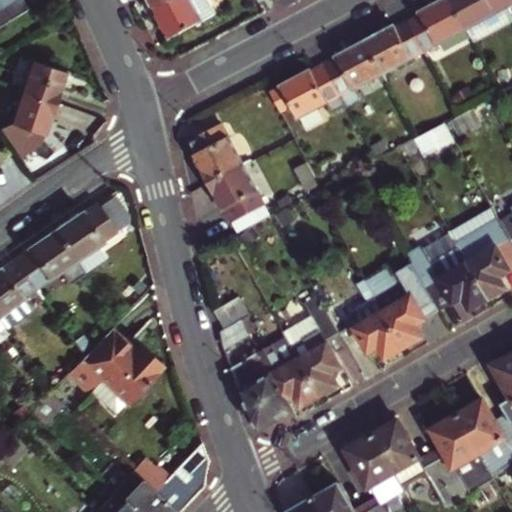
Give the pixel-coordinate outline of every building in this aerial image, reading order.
[(0,0),(0,24),(31,7),(26,0),(0,0)] [(148,0),(154,10),(173,0),(148,0)] [(208,0),(173,0),(154,10),(170,39),(203,21),(216,14),(208,0)] [(424,52),(466,31),(449,0),(441,0),(422,11),(423,14),(408,22),(424,52)] [(449,0),(466,31),(508,8),(503,0),(449,0)] [(383,75),(424,52),(408,22),(396,28),(394,25),(365,41),(383,75)] [(354,90),(383,75),(365,41),(323,63),(337,89),(347,107),(360,101),(354,90)] [(21,94),(56,106),(68,73),(33,61),(21,94)] [(347,107),(337,89),(323,63),(280,86),(268,92),(280,113),(292,106),(299,119),(326,105),(332,116),(347,107)] [(56,106),(21,94),(11,123),(46,136),(56,106)] [(206,183),(241,165),(219,124),(188,140),(195,155),(192,156),(206,183)] [(231,223),(262,206),(241,165),(206,183),(221,211),(225,210),(231,223)] [(113,197),(98,208),(116,232),(131,222),(113,197)] [(501,275),(511,269),(511,236),(503,221),(493,203),(449,228),(461,249),(489,298),(508,287),(501,275)] [(96,205),(81,215),(79,213),(53,231),(85,274),(105,260),(97,248),(116,232),(98,208),(96,205)] [(278,222),(289,216),(284,206),(272,213),(278,222)] [(511,215),(503,221),(511,236),(511,215)] [(85,274),(53,231),(25,250),(27,253),(15,263),(34,288),(45,280),(48,283),(61,273),(70,285),(85,274)] [(470,308),(489,298),(461,249),(432,264),(425,252),(410,260),(428,290),(439,311),(463,296),(470,308)] [(0,316),(34,288),(15,263),(4,271),(1,268),(0,268),(0,316)] [(387,357),(404,347),(370,288),(366,280),(354,287),(365,305),(351,313),(344,301),(328,310),(340,331),(353,324),(369,351),(380,345),(387,357)] [(423,336),(417,324),(439,311),(428,290),(414,298),(406,283),(385,294),(379,283),(370,288),(404,347),(423,336)] [(244,320),(249,317),(238,298),(214,311),(226,332),(244,320)] [(342,367),(326,339),(340,331),(328,310),(327,308),(285,333),(287,336),(308,371),(321,395),(339,384),(333,372),(342,367)] [(292,413),(285,400),(257,353),(244,360),(235,343),(248,337),(244,320),(226,332),(221,335),(219,348),(235,383),(253,423),(260,431),(292,413)] [(130,354),(107,333),(85,357),(69,375),(115,417),(159,370),(135,349),(130,354)] [(321,395),(308,371),(287,336),(257,353),(285,400),(295,395),(302,406),(321,395)] [(511,355),(494,365),(511,395),(511,396),(502,403),(507,414),(511,421),(511,355)] [(494,476),(511,465),(511,421),(500,427),(496,420),(486,400),(459,415),(494,476)] [(500,427),(511,421),(507,414),(496,420),(500,427)] [(496,479),(494,476),(459,415),(434,429),(444,446),(448,454),(436,460),(459,500),(496,479)] [(420,459),(421,458),(400,421),(374,436),(400,482),(426,469),(425,467),(420,459)] [(406,493),(400,482),(374,436),(348,450),(368,488),(371,487),(376,496),(381,504),(382,506),(406,493)] [(208,459),(202,443),(177,470),(171,477),(167,481),(156,492),(176,511),(180,511),(204,487),(208,459)] [(436,460),(448,454),(444,446),(432,453),(436,460)] [(147,453),(132,469),(156,492),(167,481),(171,477),(147,453)] [(425,467),(436,460),(432,453),(421,458),(420,459),(425,467)] [(448,507),(459,500),(436,460),(425,467),(426,469),(448,507)] [(112,490),(125,502),(135,511),(176,511),(156,492),(132,469),(112,490)] [(369,511),(366,511),(356,511),(354,508),(341,483),(314,499),(321,511),(369,511)] [(369,511),(381,504),(376,496),(364,502),(369,511)] [(321,511),(314,499),(291,511),(321,511)] [(135,511),(125,502),(115,511),(135,511)] [(356,511),(366,511),(369,511),(364,502),(354,508),(356,511)]
